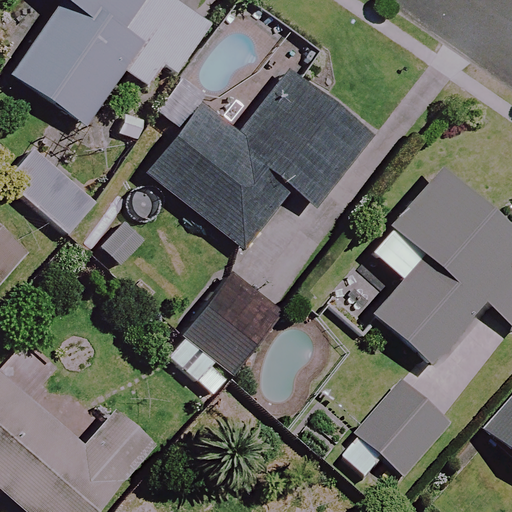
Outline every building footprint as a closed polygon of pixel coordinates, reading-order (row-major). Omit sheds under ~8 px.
[(48,0),(57,6),(6,78),(79,129),(118,73),(143,91),(159,69),(171,77),(204,31),(161,0),(48,0)] [(370,142),(286,76),(235,141),(199,112),(146,179),(242,255),(290,194),(314,213),(370,142)] [(201,105),(178,85),(153,114),(177,134),(201,105)] [(90,207),(31,155),(3,186),(63,239),(90,207)] [(511,239),(440,173),(387,231),(421,262),(370,318),(431,374),(488,312),(511,333),(511,239)] [(116,269),(143,240),(123,221),(96,249),(116,269)] [(0,281),(18,261),(0,245),(0,281)] [(275,321),(229,283),(164,359),(210,398),(275,321)] [(78,450),(0,380),(0,495),(19,511),(91,511),(147,450),(109,416),(78,450)] [(451,434),(400,391),(339,462),(365,484),(382,463),(407,485),(451,434)] [(511,413),(488,441),(511,462),(511,413)]
